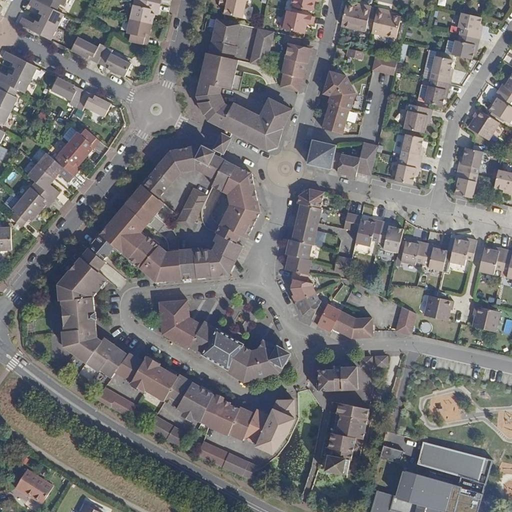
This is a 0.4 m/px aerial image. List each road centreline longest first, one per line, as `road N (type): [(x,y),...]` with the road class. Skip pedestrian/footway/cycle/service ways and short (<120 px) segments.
road 1 (residential): [(288,171),(264,269),(300,338),(416,345),(511,369)]
road 2 (tertiary): [(264,511),(126,438),(0,349)]
road 3 (residential): [(0,311),(156,109)]
road 4 (residential): [(511,29),(453,125),(435,205)]
road 5 (residential): [(156,109),(2,31)]
road 6 (residential): [(156,109),(288,171)]
road 7 (residential): [(325,45),(288,171)]
